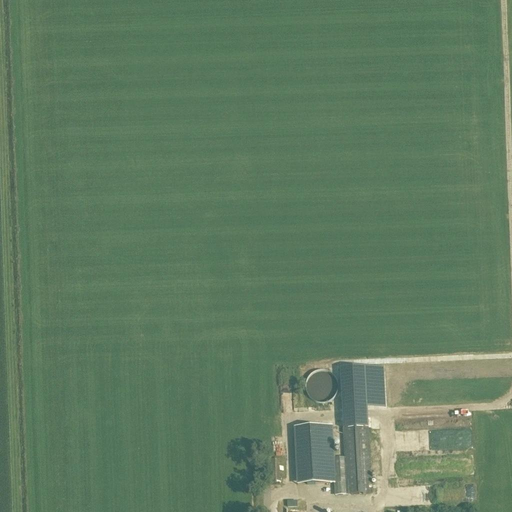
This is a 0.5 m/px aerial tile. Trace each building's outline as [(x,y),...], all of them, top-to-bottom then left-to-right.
[(383,369),(341,371),(343,428),(369,427),(368,409),(386,408),(383,369)] [(332,375),(330,374),(329,373),(328,373),(326,372),(324,372),(323,372),(322,372),(320,372),(319,372),(317,373),(315,374),(314,374),(312,375),(311,376),(310,377),(309,378),(309,379),(308,380),(307,381),(307,382),(307,383),(306,384),(306,385),(306,387),(306,388),(306,389),(306,390),(306,392),(306,393),(307,394),(307,395),(308,396),(309,398),(310,399),(311,400),(312,401),(313,402),(315,403),(317,404),(319,404),(320,404),(321,404),(323,404),(325,404),(326,404),(327,403),(329,403),(331,402),(332,401),(333,400),(334,399),(335,398),(336,397),(336,396),(337,395),(337,394),(338,393),(338,391),(338,390),(338,389),(338,387),(338,386),(338,385),(337,383),(337,381),(336,380),(335,378),(334,377),(333,376),(332,375)] [(345,460),(334,460),(333,428),(296,430),(299,486),(335,484),(336,497),(372,495),(369,429),(344,430),(345,460)] [(280,477),(283,477),(283,473),(287,473),(286,461),(267,461),(267,485),(280,485),(280,477)] [(299,511),(300,510),(309,510),(309,501),(281,501),(281,511),(299,511)]
